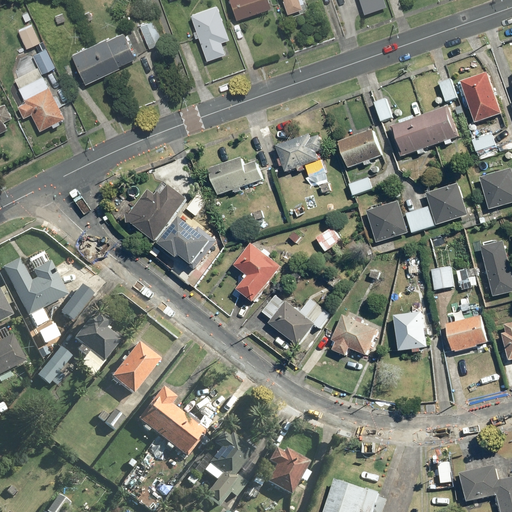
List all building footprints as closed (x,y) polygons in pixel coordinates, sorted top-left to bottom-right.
[(231,0),(239,20),(275,6),(272,0),(231,0)] [(282,0),(288,16),(310,8),(307,0),(282,0)] [(361,0),(365,11),(389,4),(387,0),(361,0)] [(219,4),(193,14),(199,28),(195,30),(197,36),(199,35),(208,59),(228,52),(223,40),(231,37),(219,4)] [(157,19),(142,25),(151,48),(166,42),(157,19)] [(42,41),(34,23),(20,29),(28,47),(42,41)] [(108,36),(73,54),(87,82),(139,56),(126,31),(110,39),(108,36)] [(34,56),(40,65),(17,79),(28,100),(20,104),(27,115),(33,112),(43,129),(53,123),(55,126),(63,121),(62,119),(67,116),(62,106),(65,104),(60,95),(57,97),(44,73),(58,65),(48,48),(34,56)] [(493,71),(465,80),(479,123),(507,114),(493,71)] [(454,79),(441,83),(448,103),(461,98),(454,79)] [(389,98),(375,103),(383,123),(396,118),(389,98)] [(453,105),(395,125),(406,156),(464,136),(453,105)] [(0,131),(9,127),(6,121),(15,116),(11,110),(6,112),(4,108),(2,110),(0,107),(0,131)] [(492,126),(472,133),(479,152),(487,150),(489,156),(505,151),(508,159),(511,157),(511,142),(511,140),(505,142),(503,136),(496,138),(492,126)] [(379,128),(343,142),(353,168),(389,155),(379,128)] [(324,135),(317,137),(316,134),(280,145),(288,172),(324,161),(320,150),(328,148),(324,135)] [(247,157),(214,168),(224,196),(238,191),(239,193),(270,182),(262,160),(250,165),(247,157)] [(511,169),(485,177),(494,210),(511,204),(511,169)] [(373,178),(353,185),(357,195),(377,188),(373,178)] [(463,182),(430,193),(441,225),(473,215),(463,182)] [(159,241),(192,198),(174,185),(168,194),(164,190),(160,195),(152,189),(130,218),(159,241)] [(404,200),(370,210),(380,243),(413,233),(404,200)] [(182,257),(185,255),(200,267),(221,241),(186,211),(180,218),(184,221),(165,243),(182,257)] [(331,229),(319,238),(328,250),(343,240),(337,230),(334,233),(331,229)] [(511,274),(504,241),(481,247),(494,297),(511,292),(511,274)] [(253,275),(242,290),(259,303),(286,265),(256,243),(239,264),(253,275)] [(20,258),(4,266),(38,331),(55,322),(47,307),(70,295),(52,261),(49,262),(44,251),(22,263),(20,258)] [(454,265),(435,270),(440,290),(458,285),(454,265)] [(96,293),(84,284),(62,312),(74,322),(96,293)] [(0,322),(14,315),(9,305),(11,303),(3,287),(0,288),(0,322)] [(289,300),(272,323),(304,347),(320,323),(289,300)] [(99,308),(75,337),(91,352),(80,364),(94,377),(123,340),(108,328),(114,320),(99,308)] [(427,311),(399,316),(403,351),(433,348),(427,311)] [(351,355),(354,348),(372,355),(383,328),(347,313),(336,341),(340,342),(337,350),(351,355)] [(481,315),(444,324),(451,352),(488,343),(481,315)] [(506,333),(502,334),(509,361),(511,360),(511,321),(504,323),(506,333)] [(11,337),(5,327),(0,329),(0,376),(28,362),(14,335),(11,337)] [(142,341),(112,375),(133,394),(163,360),(142,341)] [(72,355),(61,347),(38,375),(49,384),(52,381),(59,386),(67,376),(60,371),(72,355)] [(165,385),(140,418),(190,456),(197,447),(195,446),(207,430),(174,405),(180,397),(165,385)] [(104,410),(98,416),(105,424),(102,427),(109,435),(126,420),(116,410),(109,416),(104,410)] [(224,447),(205,470),(218,480),(210,490),(225,503),(233,493),(237,496),(249,482),(245,479),(264,456),(234,431),(231,436),(225,431),(217,441),(224,447)] [(288,448),(286,452),(277,447),(269,461),(276,465),(268,481),(292,495),(311,461),(288,448)] [(472,500),(500,494),(503,511),(511,511),(511,477),(505,479),(502,464),(465,472),(472,500)] [(256,497),(266,477),(259,473),(249,494),(256,497)] [(360,511),(370,487),(336,476),(323,511),(360,511)] [(59,511),(69,500),(61,494),(47,511),(48,511),(59,511)]
